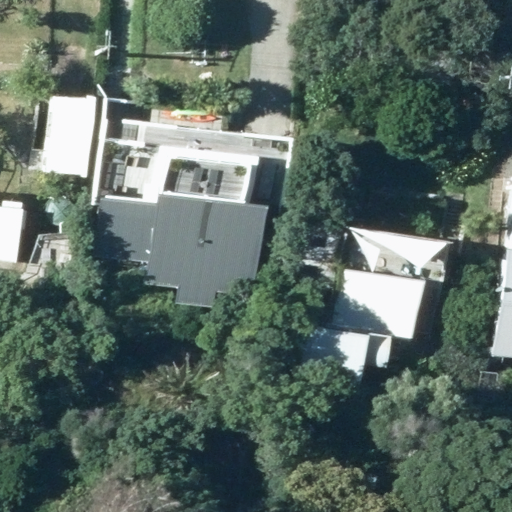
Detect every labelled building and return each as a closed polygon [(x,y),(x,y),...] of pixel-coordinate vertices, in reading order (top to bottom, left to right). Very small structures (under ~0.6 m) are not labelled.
[(86,177),(92,99),(48,96),(43,174),(86,177)] [(265,207),(155,196),(155,206),(101,201),(95,257),(144,262),(143,285),(178,288),(177,305),(253,312),(265,207)] [(0,260),(15,261),(19,209),(0,208),(0,260)] [(511,213),(509,253),(499,251),(491,356),(511,357),(511,213)] [(299,379),(358,388),(362,367),(385,371),(390,341),(414,345),(424,282),(336,268),(327,331),(307,327),(299,379)]
